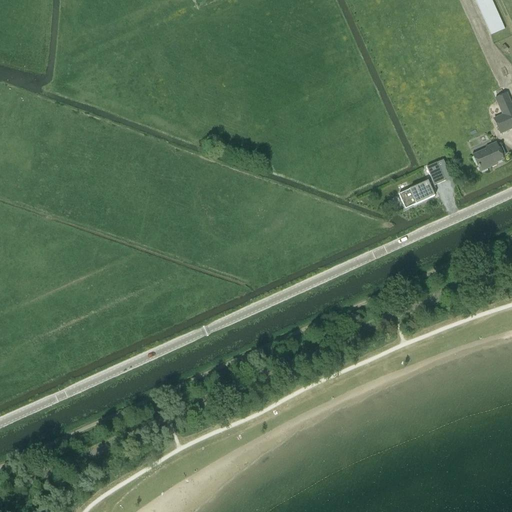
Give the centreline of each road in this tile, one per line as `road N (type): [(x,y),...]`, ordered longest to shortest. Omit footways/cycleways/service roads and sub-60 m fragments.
road 1 (unknown): [(0,467),(511,235)]
road 2 (tertiary): [(0,423),(511,193)]
